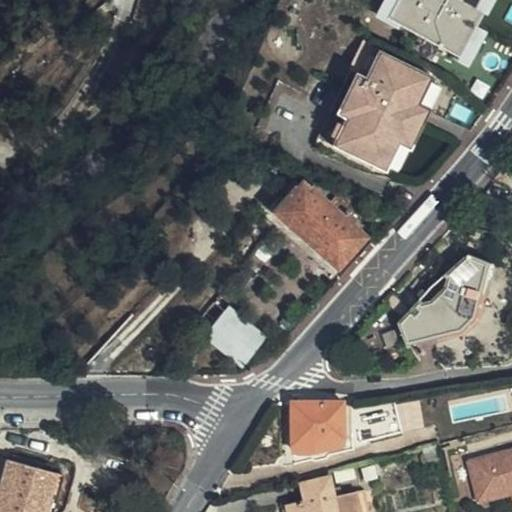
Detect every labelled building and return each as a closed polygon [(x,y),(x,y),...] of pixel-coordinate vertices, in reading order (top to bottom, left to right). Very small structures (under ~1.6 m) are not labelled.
[(485,71),(499,49),(449,19),(458,3),(454,0),(417,0),(413,7),(410,12),(409,14),(408,17),(408,19),(409,22),(409,23),(410,24),(412,26),(414,28),(415,29),(417,30),(420,32),(423,33),(430,37),(485,71)] [(511,0),(454,0),(458,3),(449,19),(499,49),(511,56),(511,0)] [(404,147),(426,102),(422,100),(432,79),(434,74),(380,48),(377,53),(369,70),(367,74),(363,72),(342,116),(346,119),(344,123),(337,138),(334,143),(388,168),(390,164),(399,145),(404,147)] [(369,70),(377,53),(370,50),(363,67),(369,70)] [(342,116),(363,72),(357,69),(335,114),(342,116)] [(422,100),(426,102),(431,105),(441,84),(432,79),(422,100)] [(431,105),(426,102),(404,147),(409,149),(412,151),(434,106),(431,105)] [(337,138),(344,123),(336,120),(329,135),(337,138)] [(409,149),(404,147),(399,145),(390,164),(400,169),(409,149)] [(284,219),(307,195),(300,189),(278,213),(284,219)] [(335,211),(329,207),(310,190),(307,195),(284,219),(308,241),(335,211)] [(349,207),(338,197),(331,204),(342,214),(349,207)] [(365,239),(335,211),(308,241),(339,269),(365,239)] [(466,256),(440,279),(444,287),(432,302),(422,300),(398,326),(408,349),(467,336),(479,323),(492,265),(466,256)] [(444,287),(440,279),(422,300),(432,302),(444,287)] [(241,367),(264,338),(230,311),(206,339),(241,367)] [(394,401),(343,409),(345,446),(316,454),(294,453),(294,466),(345,452),(354,450),(353,435),(359,434),(359,444),(401,433),(394,401)] [(343,409),(343,404),(293,405),(294,453),(316,454),(345,446),(343,409)] [(443,458),(439,444),(425,447),(429,462),(443,458)] [(511,493),(511,448),(468,459),(480,501),(511,493)] [(52,511),(64,478),(11,463),(0,497),(0,511),(52,511)] [(332,475),(304,482),(308,501),(290,505),(291,511),(371,511),(366,488),(336,494),(332,475)]
